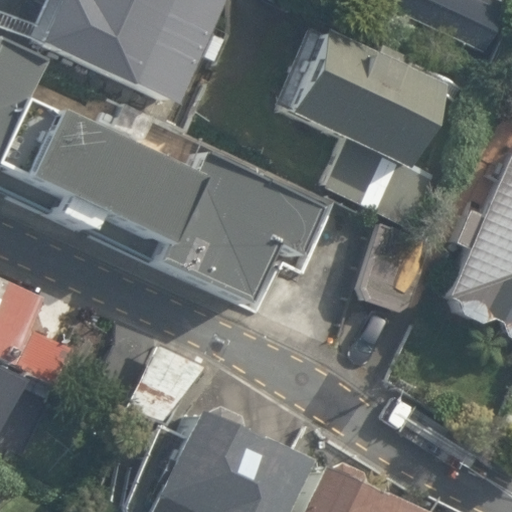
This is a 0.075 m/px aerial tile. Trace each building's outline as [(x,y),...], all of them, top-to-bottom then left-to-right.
[(29,0),(12,40),(157,103),(204,0),(29,0)] [(474,52),(494,6),(480,0),(373,0),(371,6),(474,52)] [(424,82),(306,29),(272,106),(389,159),(424,82)] [(0,192),(227,294),(251,240),(275,250),(296,203),(183,152),(174,172),(5,97),(21,61),(0,51),(0,192)] [(511,146),(502,141),(426,296),(511,337),(511,146)] [(32,281),(0,266),(0,357),(19,366),(46,378),(65,336),(17,314),(32,281)] [(0,407),(19,366),(0,357),(0,407)] [(256,511),(279,461),(171,415),(128,511),(256,511)] [(385,511),(296,471),(276,511),(385,511)]
